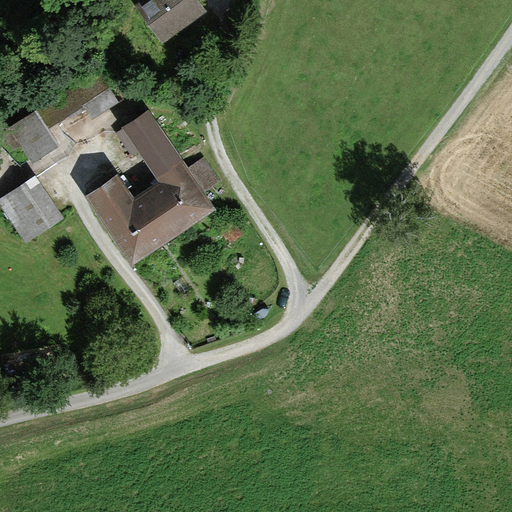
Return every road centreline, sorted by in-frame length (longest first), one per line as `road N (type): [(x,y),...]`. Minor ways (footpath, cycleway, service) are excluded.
road 1 (track): [(299,313),(511,31)]
road 2 (residential): [(0,418),(229,356),(263,343),(299,313)]
